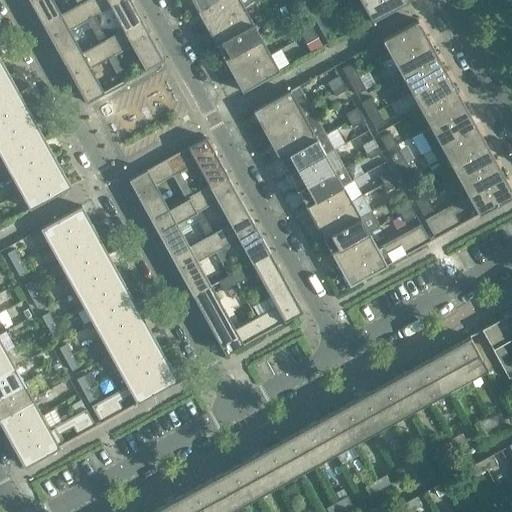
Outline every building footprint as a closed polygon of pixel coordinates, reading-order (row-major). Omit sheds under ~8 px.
[(95,76),(104,92),(145,69),(136,53),(152,44),(148,36),(150,35),(130,0),(29,0),(72,77),(74,76),(79,85),(95,76)] [(191,0),(198,12),(219,0),(191,0)] [(207,28),(244,7),(240,0),(219,0),(198,12),(207,28)] [(300,6),(297,0),(294,0),(285,5),(289,12),(300,6)] [(371,20),(407,0),(406,0),(365,0),(362,2),(371,20)] [(216,43),(253,23),(244,7),(207,28),(216,43)] [(328,20),(321,7),(311,13),(318,26),(328,20)] [(335,33),(328,20),(318,26),(325,39),(335,33)] [(392,57),(428,38),(418,20),(382,39),(392,57)] [(225,59),(262,39),(253,23),(216,43),(225,59)] [(314,30),(310,23),(299,30),(302,37),(314,30)] [(318,37),(314,30),(302,37),(306,44),(318,37)] [(402,75),(437,55),(428,38),(392,57),(402,75)] [(233,75),(271,54),(262,39),(225,59),(233,75)] [(242,91),(280,71),(271,54),(233,75),(242,91)] [(411,92),(447,72),(437,55),(402,75),(411,92)] [(0,80),(9,75),(1,59),(0,59),(0,80)] [(359,76),(351,63),(342,68),(349,81),(359,76)] [(421,109),(456,90),(447,72),(411,92),(421,109)] [(0,100),(18,91),(9,75),(0,80),(0,100)] [(343,82),(339,76),(327,82),(331,89),(343,82)] [(366,89),(359,76),(349,81),(356,94),(366,89)] [(346,89),(343,82),(331,89),(335,96),(346,89)] [(262,127),(308,101),(299,85),(253,111),(262,127)] [(430,126),(466,107),(456,90),(421,109),(430,126)] [(0,121),(27,107),(18,91),(0,100),(0,121)] [(378,110),(370,97),(361,103),(368,116),(378,110)] [(271,143),(308,122),(317,117),(308,101),(262,127),(271,143)] [(0,141),(36,122),(27,107),(0,121),(0,141)] [(360,114),(356,107),(345,113),(349,120),(360,114)] [(440,144),(475,124),(466,107),(430,126),(440,144)] [(385,123),(378,110),(368,116),(375,129),(385,123)] [(364,121),(360,114),(349,120),(352,127),(364,121)] [(279,158),(317,138),(326,133),(317,117),(308,122),(271,143),(279,158)] [(0,155),(3,161),(44,138),(36,122),(0,141),(0,155)] [(441,166),(449,161),(485,142),(475,124),(440,144),(431,149),(441,166)] [(397,145),(390,132),(380,137),(387,150),(397,145)] [(288,174),(325,154),(334,149),(326,133),(317,138),(279,158),(288,174)] [(302,311),(257,229),(206,137),(167,158),(176,173),(179,171),(196,162),(201,170),(209,185),(192,195),(189,196),(197,211),(200,210),(218,200),(231,224),(213,233),(210,235),(218,250),(222,248),(239,239),(276,306),(256,318),(264,333),(302,311)] [(12,177),(53,154),(44,138),(3,161),(12,177)] [(377,145),(374,138),(362,145),(366,152),(377,145)] [(459,179),(495,159),(485,142),(449,161),(459,179)] [(381,152),(377,145),(366,152),(370,159),(381,152)] [(297,190),(343,164),(334,149),(325,154),(288,174),(297,190)] [(406,162),(399,149),(389,155),(397,168),(406,162)] [(20,192),(62,170),(53,154),(12,177),(20,192)] [(198,261),(215,252),(218,250),(210,235),(207,237),(189,246),(176,223),(194,213),(197,211),(189,196),(185,198),(168,208),(155,184),(172,175),(176,173),(167,158),(129,179),(225,354),(264,333),(256,318),(235,329),(198,261)] [(469,196),(504,176),(495,159),(459,179),(468,195),(469,196)] [(414,175),(406,162),(397,168),(404,181),(414,175)] [(343,185),(352,180),(343,164),(297,190),(305,206),(343,185)] [(29,209),(66,189),(71,186),(62,170),(20,192),(29,209)] [(395,177),(391,170),(380,176),(383,183),(395,177)] [(186,183),(179,171),(176,173),(172,175),(179,187),(186,183)] [(473,217),(511,195),(511,190),(504,176),(469,196),(468,195),(425,219),(435,238),(460,224),(455,216),(468,209),(473,217)] [(399,184),(395,177),(383,183),(387,190),(399,184)] [(192,195),(186,183),(179,187),(185,198),(189,196),(192,195)] [(425,197),(418,184),(409,189),(416,202),(425,197)] [(314,221),(351,201),(343,185),(305,206),(314,221)] [(433,210),(425,197),(416,202),(423,216),(433,210)] [(323,237),(360,217),(351,201),(314,221),(323,237)] [(412,209),(408,202),(397,208),(401,215),(412,209)] [(49,244),(90,222),(81,205),(40,228),(49,244)] [(416,215),(412,209),(401,215),(405,222),(416,215)] [(207,221),(200,210),(197,211),(194,213),(200,225),(207,221)] [(332,253),(369,232),(380,226),(371,211),(360,217),(323,237),(332,253)] [(213,233),(207,221),(200,225),(207,237),(210,235),(213,233)] [(58,260),(99,238),(90,222),(49,244),(58,260)] [(349,285),(387,265),(382,256),(395,249),(400,257),(430,241),(421,224),(377,247),(378,248),(340,269),(349,285)] [(340,269),(378,248),(377,247),(369,232),(332,253),(340,269)] [(67,276),(108,253),(99,238),(58,260),(67,276)] [(229,261),(222,248),(218,250),(215,252),(222,265),(229,261)] [(20,260),(14,249),(7,253),(13,264),(20,260)] [(75,292),(117,269),(108,253),(67,276),(75,292)] [(27,272),(20,260),(13,264),(20,276),(27,272)] [(235,272),(229,261),(222,265),(228,276),(231,274),(235,272)] [(245,266),(235,272),(231,274),(237,283),(250,276),(245,266)] [(84,308),(125,285),(117,269),(75,292),(84,308)] [(237,283),(231,274),(228,276),(218,281),(223,291),(237,283)] [(38,292),(32,281),(24,284),(31,296),(38,292)] [(93,323),(134,301),(125,285),(84,308),(93,323)] [(44,303),(38,292),(31,296),(37,307),(44,303)] [(102,339),(143,316),(134,301),(93,323),(102,339)] [(55,323),(49,312),(42,316),(48,327),(55,323)] [(511,362),(502,345),(511,339),(511,312),(482,329),(509,378),(511,376),(511,362)] [(110,355),(151,332),(143,316),(102,339),(110,355)] [(61,335),(55,323),(48,327),(54,339),(61,335)] [(119,371),(160,348),(151,332),(110,355),(119,371)] [(490,373),(470,337),(469,336),(458,342),(460,345),(452,350),(469,380),(487,370),(488,374),(490,373)] [(73,355),(66,343),(59,347),(65,359),(73,355)] [(469,380),(452,350),(449,343),(448,343),(450,347),(439,352),(441,356),(434,360),(450,390),(469,380)] [(128,386),(169,364),(160,348),(119,371),(128,386)] [(0,374),(16,366),(7,350),(0,354),(0,374)] [(450,390),(434,360),(430,353),(429,354),(431,357),(420,363),(422,366),(415,370),(432,401),(450,390)] [(79,366),(73,355),(65,359),(72,370),(79,366)] [(137,403),(178,380),(169,364),(128,386),(92,406),(101,423),(124,410),(119,401),(132,394),(137,403)] [(432,401),(415,370),(411,364),(410,364),(412,368),(401,373),(403,377),(396,381),(413,411),(432,401)] [(0,395),(24,382),(16,366),(0,374),(0,395)] [(413,411),(396,381),(392,374),(391,375),(393,378),(382,384),(384,387),(377,391),(394,422),(413,411)] [(90,387),(84,375),(76,379),(83,390),(90,387)] [(0,415),(33,397),(24,382),(0,395),(0,415)] [(394,422),(377,391),(373,385),(372,385),(374,388),(364,394),(365,398),(358,402),(375,432),(394,422)] [(96,398),(90,387),(83,390),(89,402),(96,398)] [(375,432),(358,402),(354,395),(353,396),(355,399),(345,405),(347,408),(339,412),(356,443),(375,432)] [(0,421),(6,433),(42,413),(33,397),(0,415),(0,421)] [(356,443),(339,412),(335,406),(334,406),(336,409),(325,415),(327,419),(320,423),(337,453),(356,443)] [(65,442),(60,434),(73,426),(78,435),(95,426),(86,409),(50,429),(59,445),(65,442)] [(504,421),(499,412),(489,418),(494,427),(504,421)] [(15,449),(50,429),(42,413),(6,433),(15,449)] [(337,453),(320,423),(316,416),(315,417),(317,420),(307,426),(308,429),(301,433),(318,464),(337,453)] [(494,427),(489,418),(478,423),(483,432),(494,427)] [(318,464),(301,433),(297,427),(296,427),(298,430),(288,436),(290,439),(282,444),(299,474),(318,464)] [(24,465),(59,445),(50,429),(15,449),(24,465)] [(466,442),(461,433),(451,439),(456,447),(466,442)] [(299,474),(282,444),(278,437),(277,438),(279,441),(269,447),(271,450),(263,454),(280,485),(299,474)] [(456,447),(451,439),(440,444),(445,453),(456,447)] [(280,485),(263,454),(259,448),(258,448),(260,451),(250,457),(252,461),(244,465),(261,495),(280,485)] [(429,462),(424,454),(413,459),(418,468),(429,462)] [(497,463),(492,454),(482,460),(487,469),(497,463)] [(261,495),(244,465),(240,458),(241,462),(231,467),(233,471),(225,475),(242,506),(261,495)] [(418,468),(413,459),(403,465),(408,474),(418,468)] [(487,469),(482,460),(471,466),(476,475),(487,469)] [(230,511),(242,506),(225,475),(221,468),(221,469),(222,472),(212,478),(214,481),(206,485),(220,511),(230,511)] [(391,484),(386,475),(375,480),(380,489),(391,484)] [(460,484),(455,475),(444,481),(449,490),(460,484)] [(220,511),(206,485),(203,479),(201,479),(203,483),(193,489),(195,492),(187,496),(195,511),(220,511)] [(380,489),(375,480),(365,486),(369,495),(380,489)] [(449,490),(444,481),(433,487),(438,496),(449,490)] [(195,511),(187,496),(183,490),(182,490),(184,493),(174,499),(176,502),(168,507),(171,511),(195,511)] [(352,505),(347,496),(337,502),(342,511),(352,505)] [(422,505),(417,496),(406,502),(411,511),(422,505)] [(171,511),(168,507),(164,500),(165,504),(155,509),(156,511),(171,511)] [(339,511),(342,511),(337,502),(326,508),(328,511),(339,511)] [(409,511),(411,511),(406,502),(396,508),(397,511),(409,511)]
